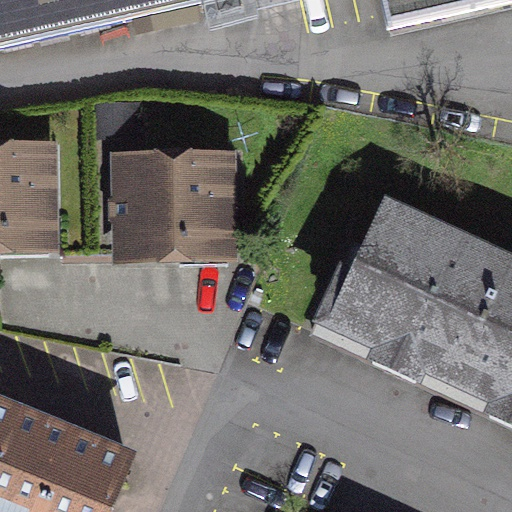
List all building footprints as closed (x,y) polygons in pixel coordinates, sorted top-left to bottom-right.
[(511,0),(0,0),(0,52),(233,0),(381,0),(388,31),(511,3),(511,0)] [(50,156),(0,156),(0,250),(52,249),(50,156)] [(228,165),(123,167),(125,262),(229,260),(228,165)] [(511,269),(389,212),(359,278),(343,271),(317,328),(511,418),(511,269)] [(0,463),(19,418),(0,410),(0,463)] [(44,511),(74,441),(19,418),(0,463),(0,511),(44,511)] [(109,511),(129,464),(74,441),(44,511),(109,511)]
